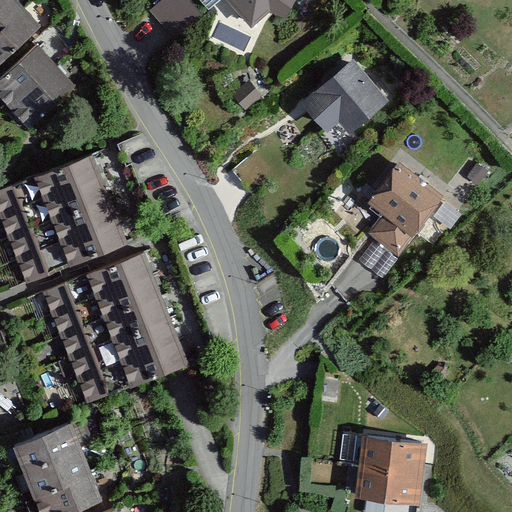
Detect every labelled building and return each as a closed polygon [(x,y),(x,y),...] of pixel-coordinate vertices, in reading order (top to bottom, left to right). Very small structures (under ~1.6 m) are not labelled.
[(11,0),(0,0),(0,70),(42,33),(11,0)] [(175,33),(198,12),(186,0),(159,0),(152,7),(175,33)] [(295,0),(200,0),(210,12),(226,2),(252,29),(272,11),(291,22),(295,0)] [(79,97),(36,50),(0,82),(0,110),(29,143),(79,97)] [(390,101),(352,58),(300,104),(328,135),(342,123),(353,135),(390,101)] [(91,161),(29,184),(64,276),(127,252),(91,161)] [(443,202),(394,169),(364,212),(379,223),(367,241),(399,264),(443,202)] [(48,282),(13,190),(0,194),(0,232),(22,291),(48,282)] [(144,260),(83,282),(126,400),(187,378),(144,260)] [(66,287),(39,297),(80,410),(108,400),(66,287)] [(70,427),(12,451),(35,511),(88,511),(102,507),(70,427)] [(425,447),(358,441),(352,505),(419,511),(425,447)]
